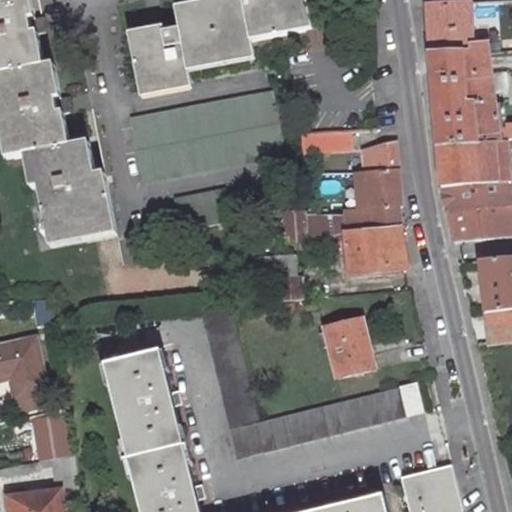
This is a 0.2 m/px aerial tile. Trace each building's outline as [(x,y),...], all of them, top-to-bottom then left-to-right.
[(30,0),(0,0),(0,77),(45,68),(30,0)] [(243,0),(229,0),(177,10),(181,32),(188,67),(253,54),(251,42),(243,0)] [(299,0),(243,0),(251,42),(306,32),(299,0)] [(488,1),(475,2),(475,15),(488,14),(488,1)] [(470,2),(426,3),(430,56),(488,50),(489,54),(501,54),(500,42),(472,46),(470,2)] [(163,30),(131,36),(141,92),(191,83),(188,67),(181,32),(164,35),(163,30)] [(488,50),(430,56),(437,149),(507,142),(511,141),(511,127),(507,128),(498,128),(495,105),(489,54),(488,50)] [(45,68),(0,77),(0,90),(14,159),(33,156),(72,148),(54,66),(45,68)] [(273,96),(131,123),(136,151),(278,123),(273,96)] [(505,104),(495,105),(498,128),(507,128),(505,104)] [(278,123),(136,151),(141,181),(284,153),(278,123)] [(350,133),(302,136),(303,155),(349,152),(350,133)] [(507,142),(437,149),(441,188),(510,183),(507,142)] [(369,212),(346,214),(346,217),(348,234),(402,229),(399,209),(402,209),(396,144),(363,151),(365,175),(369,212)] [(72,148),(33,156),(48,230),(44,231),(45,239),(50,238),(50,243),(117,230),(106,176),(97,178),(90,145),(72,148)] [(365,175),(355,176),(359,212),(369,212),(365,175)] [(511,182),(510,183),(441,188),(447,214),(511,206),(510,189),(511,188),(511,182)] [(227,193),(175,204),(180,233),(233,223),(227,193)] [(308,217),(306,195),(286,194),(289,245),(348,240),(352,275),(408,269),(402,229),(348,234),(346,217),(308,217)] [(511,205),(511,206),(447,214),(453,242),(511,236),(511,235),(511,205)] [(295,258),(259,260),(261,281),(264,281),(266,304),(306,300),(304,278),(297,279),(295,258)] [(511,259),(481,261),(490,345),(511,342),(511,259)] [(232,308),(202,312),(238,459),(424,413),(418,384),(260,423),(232,308)] [(364,321),(326,330),(339,379),(376,369),(364,321)] [(35,340),(0,347),(0,381),(12,378),(17,401),(21,400),(24,412),(51,406),(35,340)] [(201,511),(162,353),(105,368),(141,511),(201,511)] [(66,411),(33,419),(43,464),(76,456),(66,411)] [(458,511),(448,469),(404,480),(412,511),(458,511)] [(62,511),(59,494),(9,500),(10,511),(62,511)] [(329,511),(388,511),(385,498),(329,511)]
